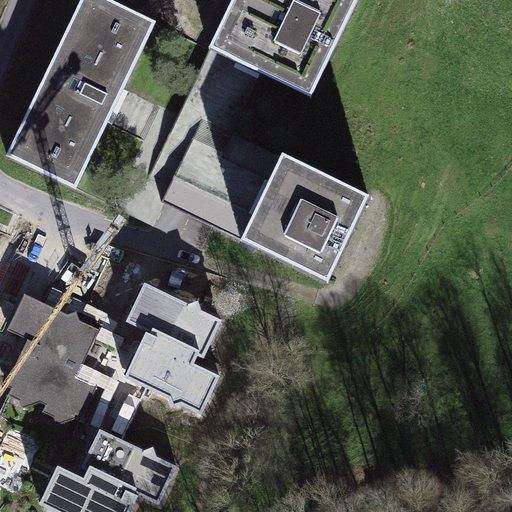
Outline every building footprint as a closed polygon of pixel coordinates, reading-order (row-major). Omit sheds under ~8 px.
[(80,0),(5,161),(71,192),(111,107),(148,28),(87,0),(80,0)] [(241,0),(213,57),(317,108),(369,2),(364,0),(241,0)] [(238,253),(329,293),(369,203),(277,163),(238,253)] [(127,383),(154,395),(199,413),(210,387),(187,377),(194,361),(204,365),(220,327),(136,293),(120,332),(144,342),(127,383)] [(88,429),(106,388),(81,378),(99,333),(24,302),(11,336),(32,344),(10,397),(88,429)] [(103,436),(131,450),(154,395),(127,383),(122,395),(106,388),(88,429),(103,436)] [(131,450),(103,436),(93,458),(83,481),(54,469),(36,511),(138,511),(142,504),(160,511),(168,511),(185,473),(131,450)]
